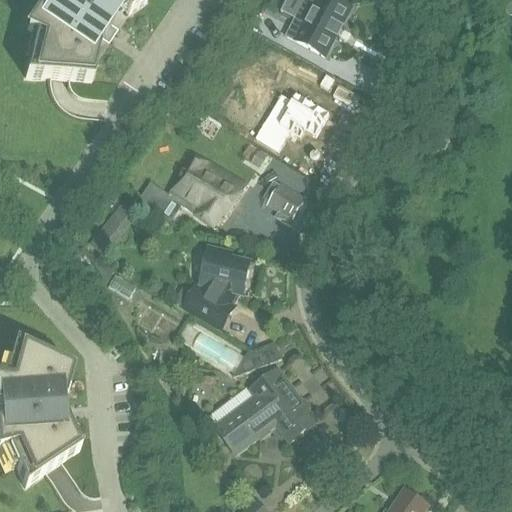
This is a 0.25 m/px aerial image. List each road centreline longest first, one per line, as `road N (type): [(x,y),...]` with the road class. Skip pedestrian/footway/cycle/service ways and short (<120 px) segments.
road 1 (residential): [(402,0),(407,46),(400,77),(315,243),(307,281),(323,343),(406,435)]
road 2 (residential): [(511,507),(485,502),(406,435)]
